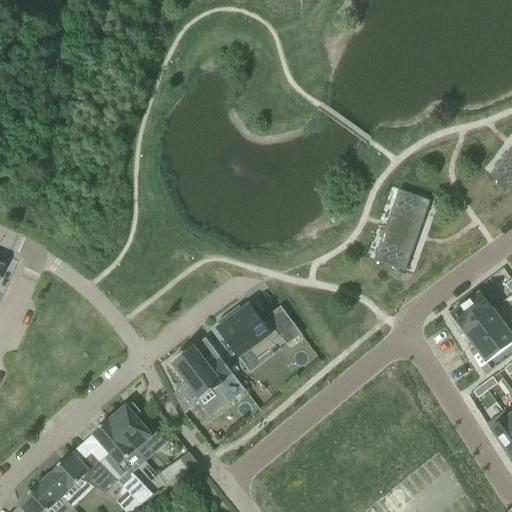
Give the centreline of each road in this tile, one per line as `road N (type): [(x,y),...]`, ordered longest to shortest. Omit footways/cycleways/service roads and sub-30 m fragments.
road 1 (residential): [(248,511),(225,484),(402,337)]
road 2 (residential): [(402,337),(511,495)]
road 3 (residential): [(0,490),(142,361)]
road 4 (residential): [(402,337),(420,303),(511,237)]
road 5 (residential): [(142,361),(87,292),(37,259)]
road 6 (residential): [(142,361),(240,283)]
